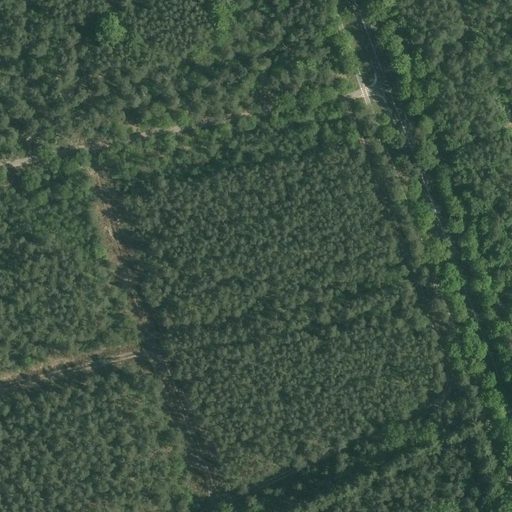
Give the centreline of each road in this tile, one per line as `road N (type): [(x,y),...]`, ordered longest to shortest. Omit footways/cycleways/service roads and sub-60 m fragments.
road 1 (track): [(344,97),(447,362),(447,390),(430,409),(204,511)]
road 2 (primary): [(511,411),(354,0)]
road 3 (track): [(0,166),(388,87)]
road 4 (track): [(220,504),(102,192)]
road 5 (track): [(161,359),(124,357),(0,387)]
